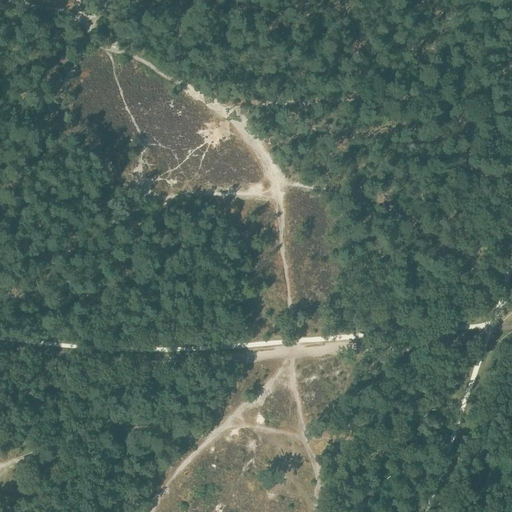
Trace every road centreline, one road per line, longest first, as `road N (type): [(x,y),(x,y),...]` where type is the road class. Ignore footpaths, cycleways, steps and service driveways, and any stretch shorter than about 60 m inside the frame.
road 1 (unknown): [(0,345),(192,360),(511,325)]
road 2 (unknown): [(437,511),(504,326)]
